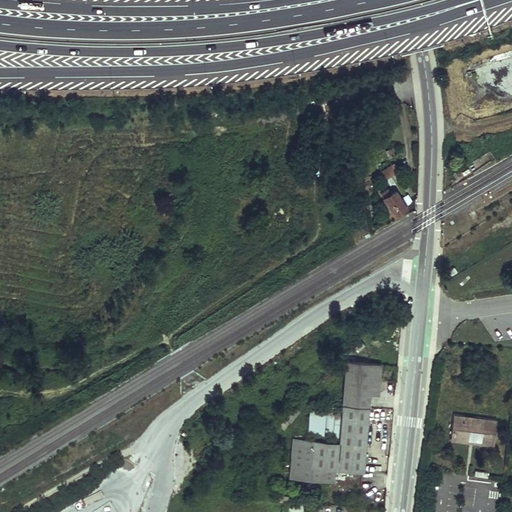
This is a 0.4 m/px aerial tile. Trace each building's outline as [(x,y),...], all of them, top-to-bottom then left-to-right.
[(383,170),(388,177),(398,171),(394,164),(383,170)] [(383,197),(393,214),(406,207),(395,189),(391,192),(388,187),(381,190),(384,196),(383,197)] [(454,266),(445,271),(449,276),(457,271),(454,266)] [(298,442),(295,480),(334,483),(335,470),(362,472),(368,395),(378,396),(380,366),(344,363),(338,445),(298,442)] [(309,411),(306,433),(322,435),(324,413),(309,411)] [(456,415),(453,438),(472,440),(473,431),(484,433),(484,441),(483,446),(495,447),(499,420),(456,415)] [(472,440),(453,438),(453,443),(483,446),(484,441),(472,440)] [(292,441),(289,479),(295,480),(298,442),(292,441)] [(486,479),(487,473),(474,470),(473,477),(486,479)]
